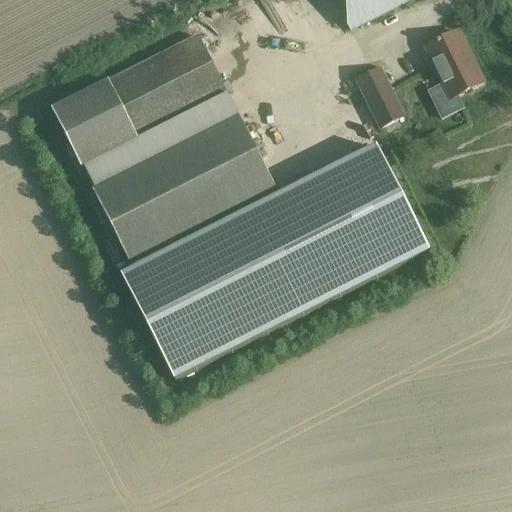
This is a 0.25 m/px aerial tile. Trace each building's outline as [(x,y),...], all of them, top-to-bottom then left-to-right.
[(336,0),(353,33),(419,0),(336,0)] [(451,102),(466,95),(483,86),(458,35),(426,51),(451,102)] [(52,115),(82,173),(231,98),(201,39),(52,115)] [(380,71),(357,82),(381,132),(404,120),(380,71)] [(134,270),(280,196),(242,122),(96,196),(134,270)] [(378,151),(122,280),(176,385),(431,256),(378,151)]
